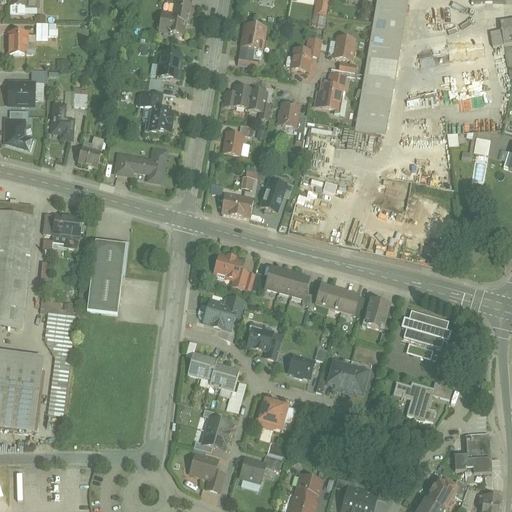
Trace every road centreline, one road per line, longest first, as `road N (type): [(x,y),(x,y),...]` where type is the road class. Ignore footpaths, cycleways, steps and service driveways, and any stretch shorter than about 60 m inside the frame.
road 1 (secondary): [(278,247),(507,315)]
road 2 (secondary): [(510,303),(278,247)]
road 3 (secondary): [(0,172),(185,221)]
road 4 (secondary): [(507,315),(502,361),(511,472)]
road 5 (residential): [(170,330),(152,475)]
road 6 (residential): [(210,78),(185,221)]
road 7 (residential): [(472,401),(393,511)]
